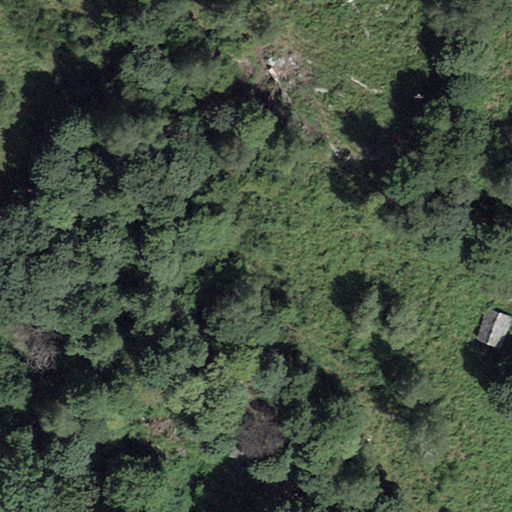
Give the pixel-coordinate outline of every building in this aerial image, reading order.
[(511,315),(488,307),(478,340),(502,347),(511,315)] [(168,357),(147,343),(129,372),(150,385),(168,357)] [(214,385),(194,371),(175,400),(195,413),(214,385)] [(252,424),(231,410),(213,438),(233,452),(252,424)] [(286,454),(265,440),(246,468),(267,482),(286,454)]
